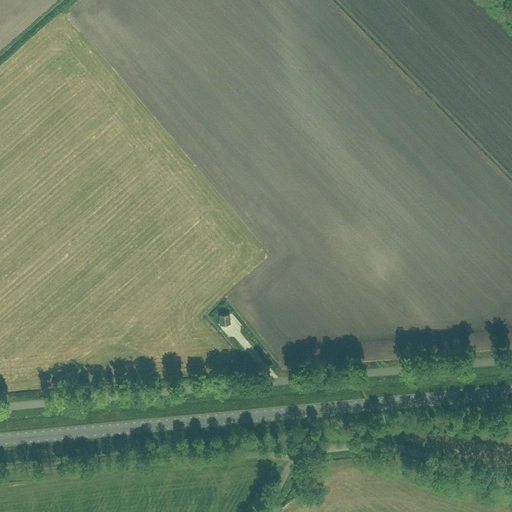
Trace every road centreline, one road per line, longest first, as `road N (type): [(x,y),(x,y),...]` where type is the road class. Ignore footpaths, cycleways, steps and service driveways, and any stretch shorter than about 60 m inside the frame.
road 1 (secondary): [(511,390),(0,439)]
road 2 (unclassified): [(0,406),(511,359)]
road 3 (track): [(0,477),(225,455),(296,457)]
road 4 (unclassified): [(511,485),(390,445),(296,457)]
